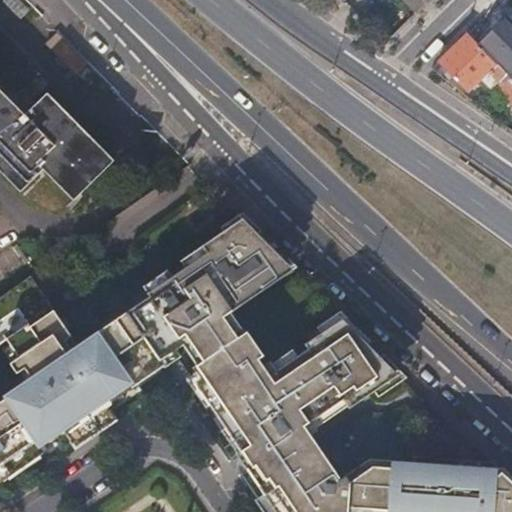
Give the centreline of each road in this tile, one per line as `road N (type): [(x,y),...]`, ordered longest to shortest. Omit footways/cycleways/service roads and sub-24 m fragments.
road 1 (unclassified): [(81,0),(511,429)]
road 2 (primary): [(124,0),(511,365)]
road 3 (primary): [(511,233),(202,0)]
road 4 (residential): [(39,511),(129,450),(153,447),(177,453),(224,511)]
road 5 (residential): [(511,168),(384,80)]
road 6 (residential): [(384,80),(274,0)]
